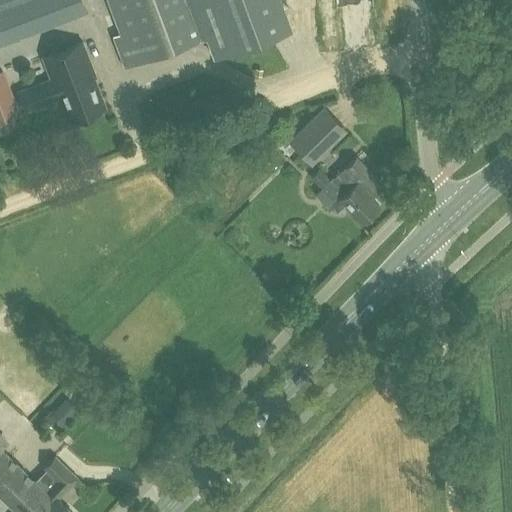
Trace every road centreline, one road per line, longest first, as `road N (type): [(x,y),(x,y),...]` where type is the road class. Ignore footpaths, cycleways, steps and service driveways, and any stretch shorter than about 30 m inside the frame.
road 1 (track): [(0,206),(419,45)]
road 2 (secondary): [(163,511),(438,229)]
road 3 (unclassified): [(438,229),(415,0)]
road 4 (track): [(457,511),(439,284)]
